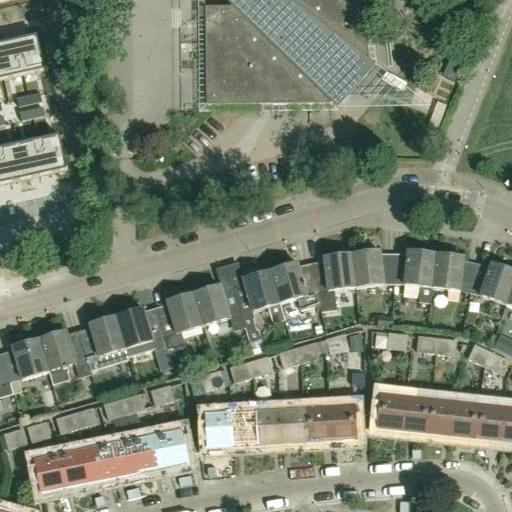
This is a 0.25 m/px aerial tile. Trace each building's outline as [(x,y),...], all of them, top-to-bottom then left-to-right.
[(370,61),(362,0),(365,0),(233,0),(237,3),(232,8),(207,8),(208,104),(332,104),(336,100),(341,104),(371,70),(366,65),(370,61)] [(28,40),(16,42),(23,78),(45,73),(37,38),(28,40)] [(3,45),(0,46),(0,66),(4,82),(23,78),(16,42),(3,45)] [(40,96),(28,99),(30,107),(42,104),(40,96)] [(28,99),(17,102),(18,109),(30,107),(28,99)] [(43,110),(31,113),(33,121),(45,118),(43,110)] [(31,113),(20,116),(21,124),(33,121),(31,113)] [(59,137),(38,142),(46,177),(59,174),(67,172),(59,137)] [(38,142),(18,147),(26,182),(33,180),(46,177),(38,142)] [(18,147),(0,150),(0,160),(6,186),(19,183),(26,182),(18,147)] [(396,288),(396,257),(382,257),(381,252),(354,256),(358,291),(396,288)] [(434,290),(437,256),(409,254),(408,257),(396,257),(396,288),(405,287),(422,288),(420,303),(432,304),(434,290)] [(358,291),(354,256),(326,260),(326,262),(313,265),(321,307),(322,314),(338,313),(336,293),(358,291)] [(471,295),(478,266),(464,262),(465,259),(437,256),(434,290),(460,292),(471,295)] [(321,307),(313,265),(300,268),(299,265),(272,273),(282,306),(298,302),(301,313),(321,307)] [(508,307),(511,296),(511,272),(492,266),(491,270),(478,266),(471,295),(482,297),(508,307)] [(282,306),(272,273),(245,281),(246,285),(235,288),(252,345),(260,343),(261,340),(259,332),(257,333),(254,322),(256,321),(254,315),(269,310),(274,326),(285,323),(281,307),(282,306)] [(250,346),(252,345),(235,288),(223,292),(222,288),(196,296),(205,329),(230,322),(234,335),(246,331),(250,346)] [(205,329),(196,296),(168,304),(169,308),(158,311),(170,353),(185,348),(181,336),(205,329)] [(170,353),(158,311),(146,314),(145,311),(118,319),(128,352),(152,345),(155,357),(170,353)] [(128,352),(118,319),(91,327),(92,330),(80,334),(89,363),(128,352)] [(409,337),(373,333),(372,345),(387,346),(387,352),(407,354),(409,337)] [(89,363),(80,334),(68,337),(67,334),(41,342),(54,387),(71,382),(67,370),(75,367),(80,381),(92,378),(88,364),(89,363)] [(326,342),(330,358),(350,351),(345,336),(326,342)] [(435,356),(436,340),(418,338),(417,354),(435,356)] [(458,342),(436,340),(435,356),(456,359),(458,342)] [(54,387),(41,342),(13,350),(14,353),(3,356),(12,386),(50,375),(54,387)] [(316,344),(296,350),(302,366),(321,360),(316,344)] [(486,369),(493,354),(476,346),(469,361),(486,369)] [(302,366),(296,350),(279,355),(283,371),(302,366)] [(510,363),(493,354),(486,369),(503,378),(510,363)] [(10,387),(12,386),(3,356),(0,357),(0,401),(13,398),(10,387)] [(267,358),(249,364),(253,380),(272,374),(267,358)] [(253,380),(249,364),(230,370),(235,386),(253,380)] [(192,382),(195,397),(226,388),(221,372),(192,382)] [(151,394),(156,409),(174,404),(170,388),(151,394)] [(127,418),(146,412),(141,397),(123,402),(127,418)] [(404,434),(407,400),(383,397),(379,431),(404,434)] [(428,436),(432,403),(407,400),(404,434),(428,436)] [(127,418),(123,402),(104,408),(109,423),(127,418)] [(453,439),(456,405),(432,403),(428,436),(453,439)] [(478,442),(481,408),(456,405),(453,439),(478,442)] [(357,408),(351,409),(332,410),(334,444),(359,442),(357,408)] [(502,444),(506,410),(481,408),(478,442),(502,444)] [(334,444),(332,410),(307,411),(309,445),(334,444)] [(511,410),(506,410),(502,444),(511,445),(511,410)] [(94,411),(74,416),(78,432),(98,427),(94,411)] [(309,445),(307,411),(282,413),(284,447),(309,445)] [(284,447),(282,413),(258,414),(260,448),(284,447)] [(260,448),(258,414),(233,416),(235,450),(260,448)] [(78,432),(74,416),(57,421),(61,437),(78,432)] [(235,450),(233,416),(208,417),(210,451),(235,450)] [(28,430),(32,446),(52,440),(47,425),(28,430)] [(23,432),(4,437),(9,453),(28,448),(23,432)] [(183,434),(158,439),(165,472),(190,467),(183,434)] [(165,472),(158,439),(134,444),(141,477),(165,472)] [(141,477),(134,444),(110,448),(116,482),(141,477)] [(116,482),(110,448),(85,453),(92,487),(116,482)] [(92,487),(85,453),(61,458),(68,492),(92,487)] [(68,492),(61,458),(37,463),(43,497),(68,492)]
